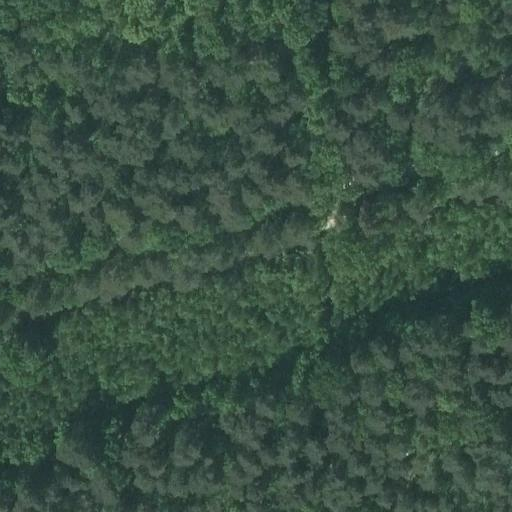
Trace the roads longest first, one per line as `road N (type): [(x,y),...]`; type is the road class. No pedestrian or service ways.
road 1 (track): [(337,186),(0,269)]
road 2 (track): [(336,511),(333,224)]
road 3 (track): [(332,0),(337,186)]
road 4 (track): [(511,143),(337,186)]
